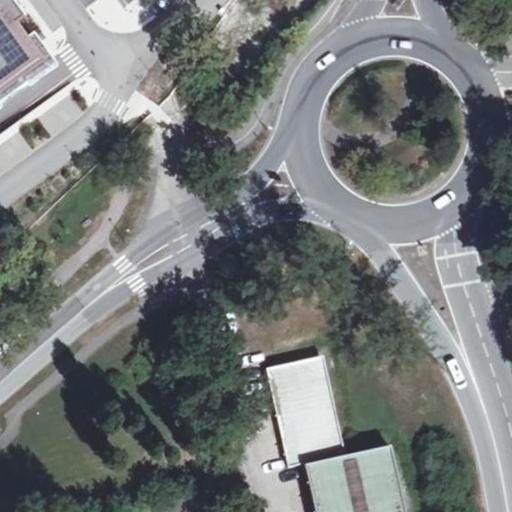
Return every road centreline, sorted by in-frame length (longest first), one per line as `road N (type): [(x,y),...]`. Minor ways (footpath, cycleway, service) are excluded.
road 1 (residential): [(50,0),(108,71),(113,105),(78,152),(0,214)]
road 2 (trunk): [(365,223),(436,330),(498,450)]
road 3 (secondary): [(0,382),(130,272),(197,231)]
road 4 (trunk): [(498,450),(446,211)]
road 5 (secondary): [(401,33),(338,50),(314,74),(296,137)]
road 6 (secondary): [(474,183),(488,151),(489,117),(479,84),(457,57)]
road 7 (secondary): [(296,137),(197,231)]
road 8 (secondary): [(197,231),(327,201)]
